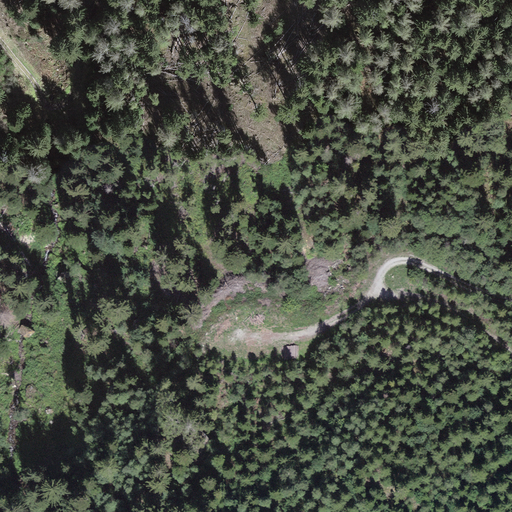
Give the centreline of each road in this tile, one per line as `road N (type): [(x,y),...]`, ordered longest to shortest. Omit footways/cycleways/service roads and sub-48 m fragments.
road 1 (track): [(511,307),(402,263),(380,271),(356,304)]
road 2 (track): [(380,271),(379,296),(441,306),(511,354)]
